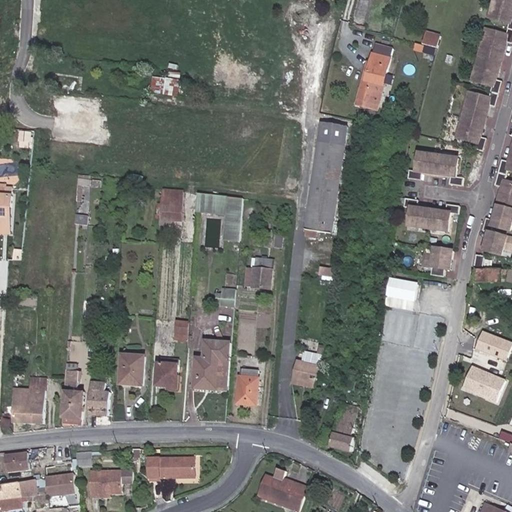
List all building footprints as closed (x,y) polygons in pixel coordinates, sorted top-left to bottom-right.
[(511,0),(501,0),(500,5),(496,4),(493,16),(511,21),(511,25),(511,27),(511,0)] [(511,27),(510,32),(490,27),(487,41),(491,42),(488,54),(504,59),(509,38),(511,38),(511,27)] [(420,44),(435,48),(437,37),(423,33),(420,44)] [(360,109),(377,113),(390,59),(392,49),(376,45),(370,65),(368,73),(365,72),(358,101),(362,102),(360,109)] [(437,50),(417,45),(412,64),(431,70),(437,50)] [(488,54),(483,53),(480,67),(484,68),(488,54)] [(504,59),(488,54),(484,68),(480,67),(476,79),(497,84),(494,94),(474,89),(471,101),(475,102),(471,116),(487,120),(492,102),(499,104),(505,79),(499,77),(504,59)] [(154,84),(152,98),(178,101),(179,86),(154,84)] [(467,115),(471,116),(475,102),(471,101),(467,115)] [(481,139),(480,145),(487,147),(491,133),(484,131),(487,120),(471,116),(470,123),(465,122),(462,134),(481,139)] [(322,127),(306,234),(316,236),(332,238),(348,131),(322,127)] [(412,168),(411,176),(424,178),(425,170),(439,171),(441,157),(430,156),(430,152),(421,151),(419,169),(412,168)] [(453,158),(441,157),(439,171),(443,171),(453,172),(452,180),(466,182),(467,173),(459,172),(461,155),(453,154),(453,158)] [(501,207),(511,209),(511,178),(508,178),(511,168),(511,161),(505,160),(500,182),(507,184),(504,194),(501,207)] [(10,198),(10,189),(4,189),(0,188),(0,225),(6,226),(7,198),(10,198)] [(88,188),(78,188),(77,201),(87,201),(88,188)] [(183,195),(161,194),(159,222),(182,224),(183,195)] [(210,198),(197,197),(197,208),(209,209),(210,198)] [(422,198),(408,197),(408,204),(415,204),(413,222),(422,223),(422,220),(433,222),(435,206),(421,205),(422,198)] [(7,198),(6,226),(0,225),(0,234),(9,235),(10,198),(7,198)] [(241,200),(225,199),(222,242),(238,243),(241,200)] [(435,206),(433,222),(446,223),(446,226),(453,226),(455,208),(463,209),(464,202),(450,200),(449,208),(440,206),(435,206)] [(486,232),(494,234),(495,228),(511,232),(511,209),(501,207),(497,219),(490,218),(486,232)] [(77,214),(76,222),(87,222),(87,214),(77,214)] [(282,235),(273,234),(272,248),(281,248),(282,235)] [(491,244),(489,250),(508,255),(510,250),(511,250),(511,238),(494,234),(491,244)] [(435,272),(453,274),(453,266),(457,267),(458,256),(459,248),(438,246),(437,254),(430,253),(429,263),(436,264),(435,272)] [(480,253),(476,271),(477,271),(484,271),(488,256),(480,253)] [(269,290),(272,262),(255,260),(254,269),(247,269),(246,288),(269,290)] [(330,282),(331,273),(320,271),(319,280),(330,282)] [(477,271),(477,284),(498,284),(499,271),(484,271),(477,271)] [(397,276),(394,292),(421,298),(424,283),(397,276)] [(234,308),(235,292),(222,291),(221,296),(215,296),(214,305),(220,305),(220,308),(234,308)] [(175,347),(188,347),(190,324),(176,324),(175,347)] [(509,362),(511,355),(511,340),(486,330),(478,349),(509,362)] [(231,363),(232,346),(207,344),(206,362),(198,362),(195,390),(229,393),(231,363)] [(121,386),(142,388),(144,360),(123,358),(121,386)] [(318,384),(321,361),(298,358),(295,380),(318,384)] [(168,386),(178,386),(179,361),(160,360),(158,389),(168,389),(168,386)] [(477,365),(466,389),(499,404),(510,380),(477,365)] [(31,379),(47,380),(47,372),(31,371),(31,379)] [(259,407),(261,381),(259,381),(260,373),(246,371),(245,379),(242,379),(239,406),(259,407)] [(66,373),(66,384),(79,385),(79,373),(66,373)] [(29,410),(45,411),(47,380),(31,379),(30,392),(29,410)] [(66,384),(64,407),(84,408),(85,394),(79,393),(79,385),(66,384)] [(91,384),(90,417),(109,418),(110,395),(104,395),(104,385),(91,384)] [(16,391),(14,423),(44,425),(45,411),(29,410),(30,392),(16,391)] [(341,409),(357,413),(359,406),(342,403),(341,409)] [(64,407),(63,424),(81,425),(82,420),(83,420),(84,408),(64,407)] [(12,408),(1,408),(1,430),(11,429),(12,408)] [(328,428),(324,444),(332,446),(332,447),(353,451),(356,437),(352,436),(357,413),(341,409),(336,429),(328,428)] [(77,454),(78,468),(93,467),(93,453),(77,454)] [(30,456),(7,458),(9,474),(32,472),(30,456)] [(149,480),(159,480),(194,480),(194,460),(149,459),(149,480)] [(291,511),(298,511),(306,491),(292,485),(281,481),(283,477),(285,471),(276,468),(272,478),(265,475),(258,494),(290,507),(289,510),(289,511),(291,511)] [(48,475),(51,497),(79,494),(77,472),(48,475)] [(121,483),(133,483),(132,472),(90,473),(91,498),(100,498),(100,494),(111,494),(122,494),(121,483)] [(281,481),(292,485),(293,481),(283,477),(281,481)] [(26,506),(25,496),(37,493),(49,491),(46,478),(0,486),(0,500),(1,500),(3,511),(26,506)] [(48,500),(49,491),(37,493),(37,499),(48,500)] [(256,498),(289,510),(290,507),(258,494),(256,498)] [(511,511),(511,510),(481,497),(473,511),(511,511)]
